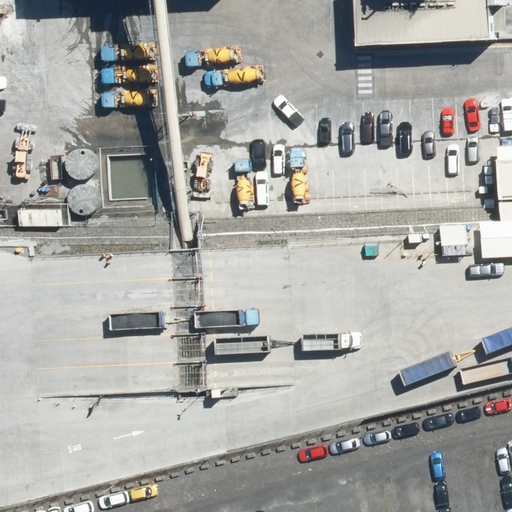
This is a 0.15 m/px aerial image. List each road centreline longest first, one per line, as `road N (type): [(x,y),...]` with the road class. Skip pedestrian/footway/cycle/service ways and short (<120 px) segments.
road 1 (track): [(67,0),(90,25),(183,61),(312,68),(511,57)]
road 2 (track): [(511,436),(227,511)]
